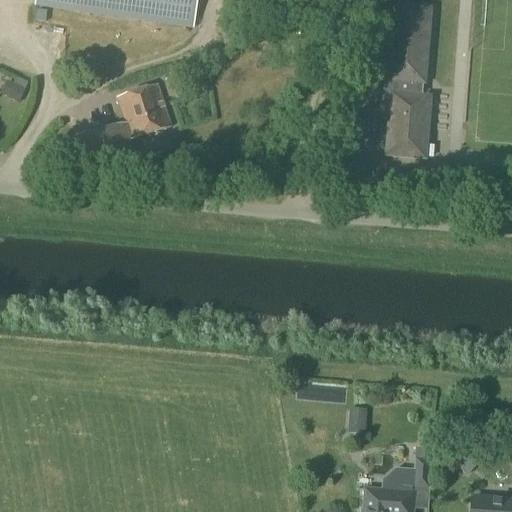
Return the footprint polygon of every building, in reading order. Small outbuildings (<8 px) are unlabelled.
[(192,30),(196,0),(34,0),(34,8),(192,30)] [(422,87),(429,11),(389,8),(381,97),(389,97),(383,159),(423,162),(424,145),(417,145),(418,133),(422,133),(425,102),(422,99),(418,98),(419,86),(422,87)] [(110,58),(150,58),(151,41),(110,41),(110,58)] [(6,82),(0,94),(0,97),(18,106),(25,91),(24,91),(13,86),(6,82)] [(87,185),(136,173),(128,143),(170,130),(156,87),(117,100),(126,126),(75,139),(87,185)] [(358,118),(351,117),(334,116),(333,126),(350,127),(357,128),(358,118)] [(347,148),(348,149),(351,149),(352,138),(349,138),(332,136),(328,136),(327,147),(347,148)] [(321,175),(344,177),(346,161),(322,159),(321,175)] [(348,410),(346,436),(364,437),(366,411),(348,410)] [(427,491),(429,463),(430,451),(416,450),(415,462),(413,490),(427,491)] [(412,511),(413,496),(364,492),(362,511),(361,511),(359,511),(358,511),(412,511)] [(511,511),(511,503),(471,501),(470,511),(511,511)]
